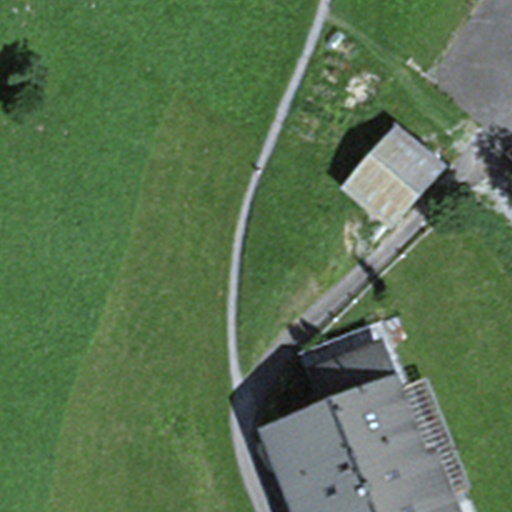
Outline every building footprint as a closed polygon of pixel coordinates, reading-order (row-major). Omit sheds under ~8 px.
[(511,0),(488,0),(446,74),(511,111),(511,0)] [(429,177),(392,146),(357,184),(394,216),(429,177)] [(348,463),(411,438),(379,355),(315,380),(327,409),(330,418),(348,463)] [(368,511),(348,463),(330,418),(267,443),(295,511),(368,511)] [(348,463),(368,511),(450,511),(431,464),(423,467),(411,438),(348,463)]
